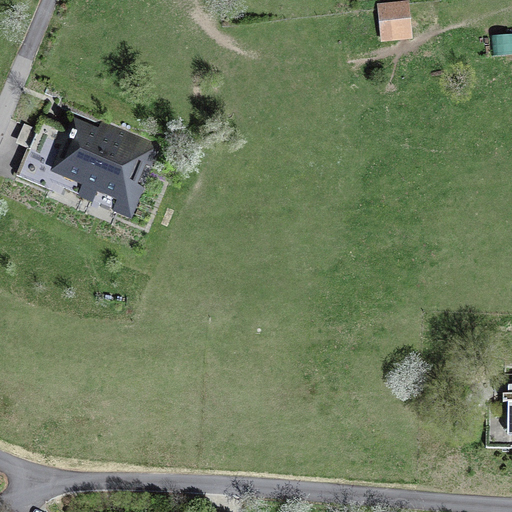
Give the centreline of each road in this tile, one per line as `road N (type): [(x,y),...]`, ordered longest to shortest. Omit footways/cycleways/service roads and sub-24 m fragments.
road 1 (unclassified): [(44,480),(511,506)]
road 2 (unclassified): [(0,114),(48,0)]
